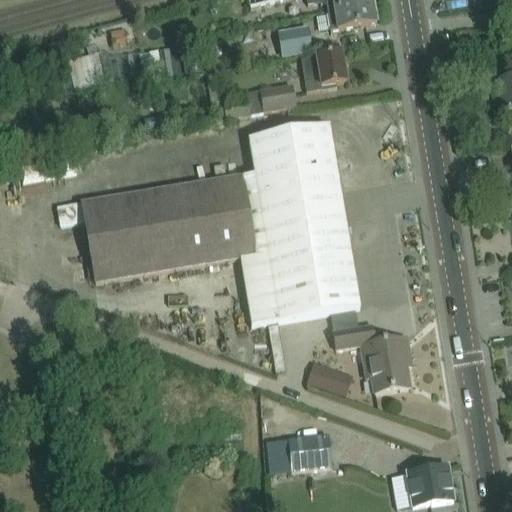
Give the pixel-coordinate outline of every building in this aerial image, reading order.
[(288,4),(287,0),(246,0),(250,13),(288,4)] [(306,0),(308,9),(326,6),(326,8),(328,21),(373,16),(370,0),(306,0)] [(510,0),(472,0),(474,13),(511,7),(510,0)] [(373,16),(328,21),(330,35),(375,28),(373,16)] [(308,31),(277,36),(282,62),(313,57),(308,31)] [(169,81),(165,56),(165,54),(156,55),(156,54),(147,55),(147,56),(139,57),(143,81),(151,80),(152,85),(162,84),(161,82),(169,81)] [(198,75),(195,56),(181,58),(184,78),(198,75)] [(341,57),(321,60),(301,63),(307,97),(336,92),(335,88),(346,86),(341,57)] [(206,80),(229,76),(229,74),(224,75),(222,62),(204,65),(206,80)] [(229,76),(206,80),(210,108),(219,107),(216,87),(231,85),(229,76)] [(511,81),(499,84),(505,119),(511,117),(511,81)] [(250,110),(224,115),(226,125),(295,112),(291,90),(247,98),(250,110)] [(163,132),(161,119),(143,123),(146,136),(163,132)] [(248,143),(254,179),(81,208),(95,288),(239,263),(251,332),(359,313),(328,130),(248,143)] [(374,399),(408,393),(400,344),(374,348),(371,330),(332,337),(335,354),(361,350),(364,368),(369,367),(374,399)] [(313,368),(307,387),(326,394),(332,375),(313,368)] [(352,423),(349,432),(371,438),(374,429),(352,423)] [(328,441),(265,446),(268,478),(331,472),(328,441)] [(417,475),(416,476),(416,477),(422,509),(422,511),(423,510),(433,509),(453,505),(447,470),(427,474),(417,475)]
